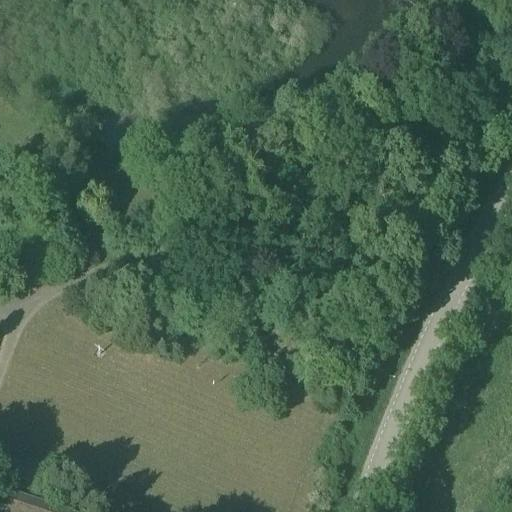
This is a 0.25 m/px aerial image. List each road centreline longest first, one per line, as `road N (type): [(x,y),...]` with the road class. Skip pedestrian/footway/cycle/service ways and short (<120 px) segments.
road 1 (unclassified): [(0,408),(56,297),(86,270),(119,252),(362,173),(410,118),(482,53),(511,37)]
road 2 (unclassified): [(363,511),(411,381),(511,185)]
